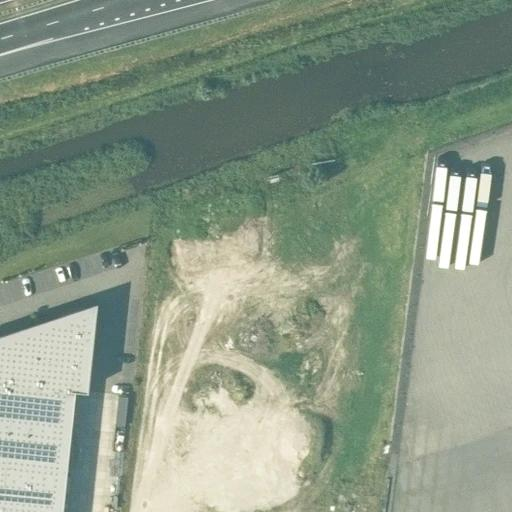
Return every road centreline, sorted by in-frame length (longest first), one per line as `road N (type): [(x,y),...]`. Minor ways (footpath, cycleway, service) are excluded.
road 1 (unknown): [(511,174),(483,193),(467,340)]
road 2 (motorway): [(0,38),(124,0)]
